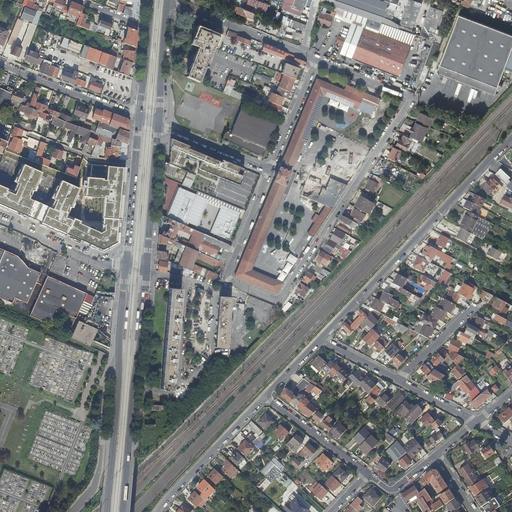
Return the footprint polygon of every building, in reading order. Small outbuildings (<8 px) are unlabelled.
[(62,11),(67,13),(69,7),(65,5),(66,1),(62,0),(55,0),(55,1),(51,11),(54,11),(56,7),(63,10),(62,11)] [(140,1),(137,0),(122,0),(125,1),(133,3),(133,10),(131,10),(131,8),(125,7),(123,13),(138,19),(140,1)] [(255,12),(261,15),(265,4),(254,0),(247,0),(244,8),(255,12)] [(305,0),(295,0),(293,7),(302,10),(305,0)] [(333,0),(332,4),(381,22),(383,17),(385,18),(390,3),(381,0),(333,0)] [(408,0),(402,21),(414,25),(422,3),(413,0),(408,0)] [(450,0),(451,1),(480,9),(482,0),(450,0)] [(69,7),(67,13),(79,17),(83,6),(71,2),(69,7)] [(232,3),(230,8),(238,11),(237,11),(253,17),(255,12),(244,8),(238,6),(234,4),(232,3)] [(386,18),(392,20),(397,5),(391,3),(386,18)] [(28,6),(26,6),(24,12),(35,17),(38,10),(32,8),(28,6)] [(423,29),(435,33),(443,10),(431,6),(423,29)] [(320,12),(317,21),(329,25),(332,16),(320,12)] [(15,25),(21,28),(26,15),(20,13),(15,25)] [(81,13),(77,25),(88,29),(89,27),(90,24),(84,22),(85,19),(87,15),(81,13)] [(278,21),(287,24),(289,17),(280,14),(278,21)] [(511,68),(511,32),(459,14),(446,47),(437,70),(437,72),(494,95),(497,88),(501,90),(502,85),(498,84),(505,66),(511,68)] [(287,24),(296,27),(298,21),(289,17),(287,24)] [(90,24),(89,27),(92,28),(94,24),(94,23),(85,19),(84,22),(90,24)] [(99,25),(111,30),(113,25),(100,20),(99,25)] [(298,21),(296,27),(304,30),(306,24),(298,21)] [(26,38),(31,40),(37,26),(31,24),(26,38)] [(15,25),(8,43),(12,44),(14,39),(16,40),(21,28),(15,25)] [(194,38),(215,46),(218,47),(222,35),(199,25),(194,38)] [(399,76),(409,49),(350,26),(340,53),(399,76)] [(9,32),(0,27),(0,43),(3,45),(9,32)] [(125,43),(136,47),(137,31),(128,27),(126,38),(125,38),(124,43),(125,43)] [(38,57),(43,44),(48,31),(42,29),(37,42),(39,43),(35,52),(29,50),(28,49),(26,55),(27,56),(26,60),(36,64),(36,63),(37,61),(38,57)] [(252,41),(228,32),(227,37),(250,46),(252,41)] [(337,43),(343,45),(347,35),(341,33),(337,43)] [(63,37),(60,46),(79,53),(82,44),(63,37)] [(26,55),(28,49),(31,40),(26,38),(22,49),(14,46),(11,53),(24,59),(26,55)] [(187,77),(200,82),(206,67),(207,67),(215,46),(194,38),(191,44),(199,47),(187,77)] [(122,59),(122,57),(122,56),(117,54),(118,54),(113,52),(114,49),(112,48),(110,54),(111,55),(117,57),(122,59)] [(134,64),(136,51),(124,50),(123,57),(123,59),(124,60),(132,63),(134,64)] [(105,67),(112,70),(117,57),(111,55),(108,62),(107,61),(104,67),(105,68),(105,67)] [(305,67),(306,65),(305,62),(295,58),(293,62),(305,67)] [(48,60),(44,59),(40,70),(48,73),(52,62),(48,60)] [(127,76),(132,63),(124,60),(119,73),(127,76)] [(285,63),(282,73),(283,74),(293,78),(295,79),(299,69),(285,63)] [(49,73),(53,74),(57,76),(60,69),(51,65),(49,73)] [(62,78),(75,83),(77,78),(77,77),(65,72),(62,78)] [(270,83),(272,78),(255,73),(253,78),(270,83)] [(293,78),(283,74),(278,87),(290,91),(295,79),(293,78)] [(86,82),(79,79),(77,78),(75,83),(85,87),(86,82)] [(228,78),(223,93),(251,103),(253,97),(232,90),(235,81),(228,78)] [(276,293),(283,283),(251,270),(282,193),(287,195),(292,185),(293,182),(296,174),(291,172),(323,94),(351,106),(350,106),(357,109),(361,101),(385,111),(386,109),(387,109),(387,107),(389,102),(346,85),(344,90),(317,79),(290,145),(235,276),(276,293)] [(91,81),(88,88),(100,92),(103,85),(91,81)] [(0,117),(2,118),(14,89),(8,86),(6,90),(0,87),(0,117)] [(286,98),(287,99),(290,91),(278,87),(277,89),(273,88),(273,89),(265,86),(263,89),(286,98)] [(41,89),(41,88),(37,87),(31,103),(27,102),(26,106),(33,109),(36,102),(41,89)] [(273,103),(282,107),(286,98),(263,89),(262,89),(261,91),(271,95),(270,96),(275,98),(273,103)] [(11,100),(21,104),(22,104),(24,97),(25,94),(15,90),(11,100)] [(202,101),(219,107),(223,99),(205,92),(202,101)] [(280,110),(287,113),(288,109),(282,107),(273,103),(269,101),(267,106),(270,108),(269,110),(279,114),(280,110)] [(36,102),(33,109),(39,111),(41,111),(46,113),(48,109),(49,105),(45,103),(44,105),(36,102)] [(21,104),(19,110),(37,117),(38,115),(39,111),(33,109),(26,106),(21,104)] [(87,119),(90,110),(77,106),(74,114),(87,119)] [(60,113),(48,109),(46,113),(55,117),(59,118),(60,113)] [(100,120),(103,112),(96,109),(93,118),(100,120)] [(110,125),(114,113),(104,110),(103,112),(100,120),(100,121),(110,125)] [(230,142),(260,154),(263,156),(276,124),(241,110),(232,131),(230,130),(229,132),(227,131),(227,132),(226,132),(223,139),(227,141),(230,142)] [(41,111),(39,115),(39,116),(53,121),(55,117),(46,113),(41,111)] [(428,126),(430,127),(434,117),(422,112),(419,118),(418,118),(416,122),(428,126)] [(73,118),(60,113),(59,118),(66,121),(71,123),(73,118)] [(110,125),(129,132),(130,122),(128,119),(114,113),(110,125)] [(63,127),(63,126),(64,125),(66,121),(59,118),(55,117),(53,121),(52,123),(63,127)] [(69,142),(71,143),(76,132),(77,130),(79,126),(71,123),(66,121),(64,125),(63,126),(72,130),(68,140),(70,141),(69,142)] [(96,132),(97,128),(96,127),(96,129),(91,127),(92,124),(86,121),(84,128),(91,131),(95,132),(96,132)] [(107,137),(128,145),(129,132),(110,125),(100,121),(99,123),(97,128),(96,132),(101,134),(107,137)] [(416,122),(410,136),(422,141),(428,126),(416,122)] [(316,131),(335,137),(338,132),(318,125),(316,131)] [(77,130),(76,132),(86,136),(83,143),(85,144),(88,137),(89,135),(90,133),(91,131),(84,128),(79,126),(77,130)] [(23,130),(16,127),(12,136),(14,137),(12,143),(20,146),(22,140),(20,139),(23,130)] [(407,149),(412,139),(409,138),(403,135),(401,139),(399,138),(397,144),(407,149)] [(87,142),(96,146),(98,141),(90,137),(87,142)] [(119,159),(126,160),(128,145),(107,137),(106,139),(112,141),(112,146),(114,146),(113,149),(106,149),(106,153),(105,158),(113,159),(113,158),(119,158),(119,159)] [(178,167),(182,169),(187,156),(198,161),(198,159),(203,162),(200,169),(241,185),(244,176),(243,176),(246,169),(171,138),(169,164),(178,167)] [(20,146),(12,143),(11,142),(9,149),(19,153),(22,146),(20,146)] [(41,142),(37,152),(36,155),(41,157),(46,143),(41,142)] [(416,152),(420,144),(416,142),(411,150),(416,152)] [(397,159),(401,150),(393,147),(389,156),(397,159)] [(54,149),(52,157),(61,160),(64,152),(54,149)] [(31,150),(28,159),(34,161),(36,155),(37,152),(31,150)] [(42,158),(40,163),(48,167),(50,162),(46,160),(46,159),(43,158),(42,158)] [(313,168),(299,192),(324,207),(319,215),(316,213),(311,220),(314,222),(307,233),(315,238),(360,160),(356,158),(341,184),(313,168)] [(383,172),(385,168),(386,169),(389,163),(382,159),(379,165),(378,164),(376,168),(383,172)] [(169,164),(165,162),(164,173),(172,176),(176,168),(177,169),(178,167),(169,164)] [(6,189),(0,186),(0,208),(8,212),(8,211),(20,216),(20,217),(25,219),(26,216),(30,217),(29,219),(40,224),(39,226),(47,230),(48,228),(58,233),(57,234),(64,237),(65,236),(72,239),(72,240),(79,243),(80,239),(83,241),(83,242),(87,244),(87,242),(91,244),(90,247),(103,252),(119,243),(120,232),(117,232),(118,228),(120,228),(120,222),(118,222),(118,219),(121,219),(123,195),(120,195),(121,184),(124,184),(125,167),(107,166),(106,180),(103,179),(103,178),(86,176),(84,196),(101,198),(101,196),(104,196),(102,223),(105,223),(105,230),(99,233),(98,231),(80,223),(81,221),(73,217),(72,219),(66,217),(68,212),(66,211),(68,205),(71,207),(80,188),(61,179),(52,198),(56,200),(52,209),(29,198),(31,195),(29,194),(31,190),(34,191),(42,172),(24,164),(15,182),(20,184),(15,196),(5,191),(6,189)] [(65,173),(76,177),(80,167),(75,165),(73,170),(67,168),(65,173)] [(501,169),(496,174),(506,184),(507,185),(511,182),(509,180),(510,178),(501,169)] [(188,172),(182,184),(190,187),(196,175),(188,172)] [(506,184),(496,174),(485,186),(486,187),(484,189),(493,197),(506,184)] [(379,185),(382,180),(374,175),(371,181),(370,180),(365,188),(373,193),(378,184),(379,185)] [(196,195),(178,187),(166,217),(169,218),(184,225),(188,226),(189,223),(197,227),(207,202),(221,208),(211,232),(229,240),(242,209),(197,191),(196,195)] [(481,207),(485,199),(475,194),(471,202),(481,207)] [(511,198),(504,195),(501,205),(509,208),(508,211),(511,212),(511,198)] [(364,206),(366,203),(365,203),(358,198),(353,206),(355,207),(361,210),(363,206),(364,206)] [(478,214),(481,207),(471,202),(468,201),(464,207),(478,214)] [(362,221),(367,213),(361,210),(355,207),(351,216),(362,221)] [(484,240),(492,223),(468,211),(460,227),(467,231),(471,233),(484,240)] [(354,228),(357,223),(343,216),(340,221),(354,228)] [(184,225),(169,218),(167,223),(171,224),(167,232),(164,231),(162,235),(177,242),(177,241),(179,236),(178,235),(177,237),(175,236),(178,229),(182,231),(183,228),(182,227),(183,226),(184,226),(184,225)] [(337,229),(347,235),(349,231),(339,226),(337,229)] [(462,228),(454,241),(463,246),(471,233),(467,231),(462,228)] [(347,242),(350,237),(347,235),(337,229),(334,235),(346,241),(347,242)] [(178,242),(181,243),(187,246),(215,258),(220,247),(226,249),(224,250),(220,261),(224,263),(231,246),(214,238),(195,230),(189,244),(179,239),(178,242)] [(159,233),(158,244),(161,244),(161,243),(172,244),(175,245),(177,246),(180,247),(181,243),(178,242),(177,241),(177,242),(162,235),(159,233)] [(294,264),(311,238),(305,235),(288,261),(294,264)] [(347,249),(348,250),(350,247),(344,244),(346,241),(334,235),(331,240),(337,244),(341,246),(347,249)] [(441,235),(436,243),(444,248),(449,239),(441,235)] [(337,244),(331,240),(330,240),(325,248),(327,249),(326,250),(331,254),(337,244)] [(437,250),(428,245),(425,249),(424,248),(422,252),(423,253),(423,254),(420,253),(419,256),(428,261),(429,261),(431,262),(437,250)] [(193,271),(217,281),(219,275),(193,264),(196,257),(215,266),(215,265),(223,267),(224,263),(220,261),(215,258),(187,246),(178,265),(190,270),(193,271)] [(488,251),(487,255),(497,260),(501,252),(492,247),(490,252),(488,251)] [(158,250),(157,258),(165,260),(168,261),(169,254),(166,253),(166,251),(158,250)] [(326,266),(332,257),(322,251),(317,261),(326,266)] [(17,257),(4,252),(0,260),(0,298),(12,304),(14,298),(27,304),(40,274),(28,269),(17,257)] [(428,262),(428,261),(419,256),(416,261),(417,262),(414,267),(423,272),(428,262)] [(160,260),(158,271),(167,272),(168,262),(160,260)] [(178,265),(171,262),(171,264),(172,265),(171,266),(177,269),(189,274),(189,273),(190,274),(191,273),(190,272),(190,270),(178,265)] [(320,273),(323,269),(322,268),(316,265),(313,269),(320,273)] [(445,270),(438,283),(444,286),(451,273),(445,270)] [(407,279),(409,280),(411,277),(400,271),(398,274),(407,279)] [(303,281),(308,284),(314,275),(309,272),(303,281)] [(394,281),(388,278),(386,280),(402,289),(407,279),(398,274),(394,281)] [(48,276),(30,315),(52,325),(59,311),(76,318),(83,302),(84,302),(88,293),(74,287),(73,289),(54,280),(55,279),(48,276)] [(436,282),(424,276),(421,280),(433,286),(436,282)] [(74,287),(55,279),(54,280),(73,289),(74,287)] [(402,289),(386,280),(383,283),(397,290),(397,291),(398,292),(409,298),(412,294),(402,289)] [(439,284),(437,283),(436,282),(433,286),(428,290),(430,291),(432,290),(433,290),(439,284)] [(296,292),(304,297),(306,294),(307,295),(308,293),(307,293),(309,289),(301,284),(296,292)] [(161,388),(163,389),(163,390),(166,390),(166,389),(173,389),(182,289),(170,288),(161,388)] [(460,295),(467,299),(470,293),(466,291),(466,289),(464,288),(462,291),(460,290),(458,294),(460,295)] [(482,289),(478,296),(484,299),(488,293),(482,289)] [(385,291),(380,301),(389,306),(395,309),(398,303),(391,299),(393,296),(385,291)] [(460,295),(458,294),(453,291),(452,294),(454,295),(450,302),(455,304),(460,295)] [(95,306),(96,308),(98,308),(99,306),(100,305),(99,305),(102,299),(95,296),(95,298),(92,304),(95,306)] [(215,347),(227,348),(232,297),(220,296),(215,347)] [(414,305),(420,298),(415,296),(413,299),(411,302),(408,301),(407,303),(413,306),(414,305)] [(375,298),(370,308),(374,310),(384,315),(389,306),(380,301),(375,298)] [(422,301),(420,298),(414,305),(416,307),(422,301)] [(506,304),(507,303),(498,298),(493,307),(501,311),(505,304),(506,304)] [(450,314),(455,305),(448,301),(442,310),(445,312),(446,312),(450,314)] [(90,311),(86,317),(92,316),(95,321),(98,315),(97,313),(99,309),(98,308),(96,308),(95,306),(93,306),(91,310),(90,311)] [(445,312),(442,310),(440,309),(436,307),(433,313),(431,316),(441,321),(446,312),(445,312)] [(350,327),(354,331),(363,322),(367,317),(361,311),(358,314),(360,316),(350,327)] [(511,323),(507,320),(496,314),(494,319),(504,324),(511,328),(511,330),(511,333),(511,323)] [(367,317),(363,322),(360,325),(368,333),(371,330),(371,329),(378,322),(370,315),(369,315),(367,317)] [(79,320),(71,337),(90,346),(92,342),(94,340),(93,340),(98,329),(93,327),(95,321),(92,316),(86,317),(86,318),(83,322),(79,320)] [(387,317),(384,322),(394,326),(398,318),(394,316),(393,319),(387,317)] [(429,316),(424,325),(433,329),(436,323),(437,323),(438,322),(437,321),(429,316)] [(487,325),(489,323),(483,320),(478,317),(474,324),(481,328),(484,323),(486,325),(487,325)] [(399,321),(393,326),(401,335),(407,330),(399,321)] [(350,327),(346,323),(342,327),(350,335),(354,331),(350,327)] [(424,325),(422,323),(420,327),(422,328),(422,329),(426,331),(424,334),(422,333),(422,335),(426,337),(428,338),(433,329),(424,325)] [(469,325),(464,334),(474,339),(478,331),(480,333),(479,334),(484,337),(485,334),(469,325)] [(457,338),(456,341),(465,346),(467,341),(468,342),(470,338),(460,332),(459,333),(458,335),(457,336),(458,336),(460,338),(460,339),(457,338)] [(369,333),(363,339),(370,347),(376,340),(369,333)] [(384,348),(382,346),(385,344),(386,342),(382,338),(374,345),(380,352),(384,348)] [(454,340),(453,340),(448,349),(457,353),(461,345),(454,341),(454,340)] [(399,351),(392,344),(385,351),(391,358),(399,351)] [(443,349),(438,354),(442,358),(444,356),(446,359),(449,356),(453,352),(450,350),(447,353),(443,349)] [(457,365),(461,361),(464,358),(453,352),(449,356),(457,365)] [(399,354),(392,360),(398,366),(405,360),(399,354)] [(438,354),(431,360),(436,366),(441,361),(441,362),(444,360),(442,358),(438,354)] [(319,356),(311,364),(312,365),(319,371),(321,369),(326,363),(319,356)] [(327,364),(322,369),(327,374),(330,371),(335,365),(331,361),(327,364)] [(433,367),(428,362),(424,366),(431,373),(434,370),(435,369),(433,367)] [(317,373),(319,371),(312,365),(311,367),(317,373)] [(330,371),(335,376),(336,375),(340,370),(341,369),(336,365),(335,365),(330,371)] [(457,365),(451,371),(459,379),(465,373),(463,371),(465,369),(463,367),(461,369),(457,365)] [(420,369),(427,377),(431,373),(424,366),(420,369)] [(488,370),(489,371),(489,372),(492,376),(499,370),(496,366),(491,370),(490,369),(488,370)] [(502,372),(508,379),(510,382),(511,380),(511,369),(510,366),(502,372)] [(340,370),(336,375),(344,382),(349,376),(346,373),(344,374),(340,370)] [(426,378),(437,384),(438,383),(444,377),(434,370),(431,373),(427,377),(426,378)] [(358,386),(360,384),(364,380),(363,380),(363,379),(360,376),(355,372),(350,377),(358,386)] [(466,376),(464,377),(474,390),(477,389),(466,376)] [(360,384),(368,393),(375,385),(367,377),(364,380),(360,384)] [(444,377),(438,383),(441,386),(447,380),(444,377)] [(299,394),(309,383),(304,379),(303,379),(293,390),(295,391),(299,394)] [(461,380),(462,381),(458,384),(464,391),(466,390),(468,393),(472,389),(464,380),(463,380),(463,379),(461,380)] [(376,386),(369,393),(374,398),(384,388),(378,382),(376,386)] [(331,397),(333,394),(324,386),(323,388),(320,390),(331,397)] [(309,403),(320,390),(315,387),(312,389),(315,392),(307,400),(305,399),(298,407),(301,410),(305,406),(309,403)] [(290,403),(299,394),(295,391),(292,394),(287,389),(282,394),(282,396),(290,403)] [(474,400),(481,394),(480,393),(477,390),(470,395),(474,400)] [(474,400),(471,403),(475,408),(491,395),(487,390),(484,392),(483,391),(480,393),(481,394),(474,400)] [(376,400),(375,401),(383,408),(384,407),(391,400),(383,393),(376,400)] [(391,411),(393,413),(405,401),(411,394),(409,393),(404,398),(400,393),(394,399),(393,398),(391,400),(384,407),(386,410),(390,406),(393,409),(391,411)] [(296,407),(304,398),(300,395),(292,403),(296,407)] [(375,401),(376,400),(373,399),(370,396),(365,401),(370,406),(375,401)] [(405,401),(393,413),(396,416),(400,412),(402,410),(404,412),(403,413),(405,416),(413,408),(410,405),(409,406),(405,401)] [(316,410),(309,403),(305,406),(301,410),(301,411),(310,417),(316,410)] [(404,417),(404,418),(408,421),(413,416),(414,418),(420,411),(419,410),(422,406),(419,403),(418,403),(413,408),(405,416),(404,417)] [(498,417),(504,424),(511,418),(511,417),(511,407),(506,413),(504,411),(498,417)] [(338,410),(336,408),(328,417),(322,423),(321,425),(329,431),(332,427),(327,422),(338,410)] [(322,423),(328,417),(325,414),(324,416),(318,412),(313,418),(319,423),(320,422),(322,423)] [(420,420),(426,428),(434,421),(428,413),(420,420)] [(274,422),(266,414),(258,422),(266,430),(274,422)] [(438,419),(432,424),(435,427),(434,428),(435,430),(442,424),(438,419)] [(246,436),(259,449),(264,445),(260,441),(266,436),(252,421),(242,431),(245,434),(249,429),(258,438),(256,439),(250,433),(246,436)] [(346,430),(339,423),(337,424),(330,431),(338,439),(346,430)] [(289,433),(281,425),(273,433),(282,441),(289,433)] [(395,427),(388,434),(392,437),(399,431),(395,427)] [(371,435),(364,428),(354,437),(360,442),(361,441),(363,443),(370,437),(371,435)] [(439,432),(425,443),(428,447),(442,436),(439,432)] [(394,439),(388,434),(384,438),(390,443),(394,439)] [(296,435),(291,440),(297,447),(303,440),(300,437),(299,438),(296,435)] [(370,437),(363,443),(359,447),(367,455),(377,444),(370,437)] [(415,439),(403,449),(406,453),(411,458),(416,454),(415,453),(422,448),(421,447),(415,439)] [(240,447),(238,449),(245,457),(254,448),(246,441),(243,443),(242,443),(240,446),(240,447)] [(403,449),(397,441),(386,451),(386,452),(388,454),(395,462),(400,457),(401,457),(406,453),(403,449)] [(460,448),(467,458),(470,455),(480,448),(474,441),(469,444),(468,443),(464,446),(460,448)] [(303,450),(300,453),(301,455),(304,452),(307,454),(310,457),(316,451),(308,444),(303,450)] [(488,446),(487,444),(480,449),(481,451),(482,452),(486,459),(494,454),(489,446),(488,446)] [(234,456),(233,455),(230,458),(241,469),(246,463),(246,461),(237,453),(234,456)] [(326,457),(324,454),(316,462),(325,471),(333,463),(330,460),(330,459),(327,456),(326,457)] [(373,463),(374,463),(378,466),(377,466),(381,469),(380,470),(384,473),(391,465),(380,457),(379,456),(373,463)] [(406,456),(399,462),(403,468),(411,462),(406,456)] [(295,458),(291,462),(297,467),(300,463),(295,458)] [(238,470),(227,460),(224,464),(226,466),(223,470),(230,478),(238,470)] [(271,466),(272,468),(280,474),(282,471),(274,463),(271,466)] [(474,473),(476,472),(474,468),(471,470),(467,465),(458,471),(464,479),(474,473)] [(272,468),(265,475),(272,482),(280,474),(272,468)] [(348,476),(340,468),(332,476),(340,484),(348,476)] [(430,468),(422,475),(424,477),(420,480),(425,486),(431,481),(438,492),(447,487),(436,470),(433,470),(432,470),(430,468)] [(216,484),(224,477),(215,469),(208,477),(216,484)] [(23,483),(24,479),(7,471),(1,483),(6,486),(8,482),(11,484),(14,478),(23,483)] [(475,474),(474,473),(464,479),(469,487),(478,481),(476,478),(477,478),(476,476),(475,477),(474,475),(475,474)] [(325,484),(333,492),(340,484),(332,476),(325,484)] [(263,492),(271,483),(267,478),(258,487),(263,492)] [(204,494),(211,486),(205,480),(197,488),(204,494)] [(487,488),(482,480),(470,488),(475,496),(487,488)] [(321,499),(328,491),(320,484),(320,483),(312,491),(321,499)] [(415,486),(401,495),(406,502),(414,496),(415,497),(417,496),(417,497),(419,499),(420,500),(417,502),(423,511),(429,511),(431,511),(429,508),(426,503),(419,493),(415,486)] [(380,498),(371,489),(363,497),(373,506),(380,498)] [(425,489),(419,493),(426,503),(431,499),(425,489)] [(426,503),(429,508),(431,511),(433,511),(436,510),(454,498),(449,490),(439,496),(441,498),(442,499),(434,504),(431,499),(426,503)] [(492,499),(491,498),(488,500),(485,494),(487,492),(486,491),(476,497),(482,506),(492,499)] [(197,507),(204,500),(196,492),(188,499),(197,507)] [(284,508),(288,511),(307,511),(309,510),(296,498),(289,506),(288,504),(284,508)] [(351,505),(357,511),(358,511),(361,508),(359,505),(362,502),(358,498),(351,505)] [(497,509),(500,507),(494,498),(493,498),(492,499),(482,506),(485,511),(491,511),(495,510),(497,509)] [(447,505),(451,511),(452,511),(457,509),(460,507),(455,499),(447,505)]
